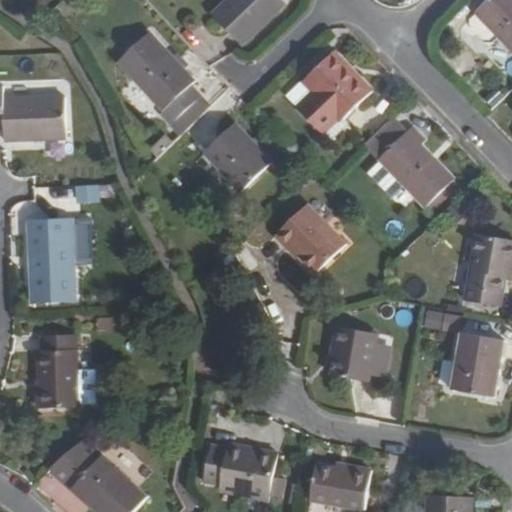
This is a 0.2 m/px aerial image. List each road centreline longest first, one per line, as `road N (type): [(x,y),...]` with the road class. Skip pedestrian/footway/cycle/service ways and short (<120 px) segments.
road 1 (residential): [(279,400),(326,426),(511,459)]
road 2 (residential): [(393,44),(511,165)]
road 3 (residential): [(335,0),(245,85)]
